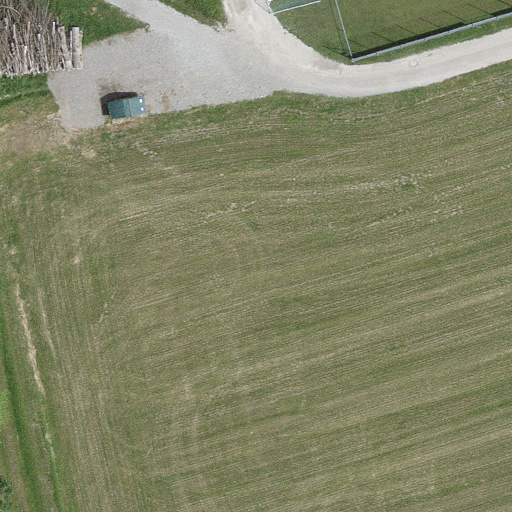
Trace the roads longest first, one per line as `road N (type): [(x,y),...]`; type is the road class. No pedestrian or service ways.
road 1 (track): [(34,147),(198,86),(416,75),(511,46)]
road 2 (track): [(313,83),(180,35),(118,0)]
